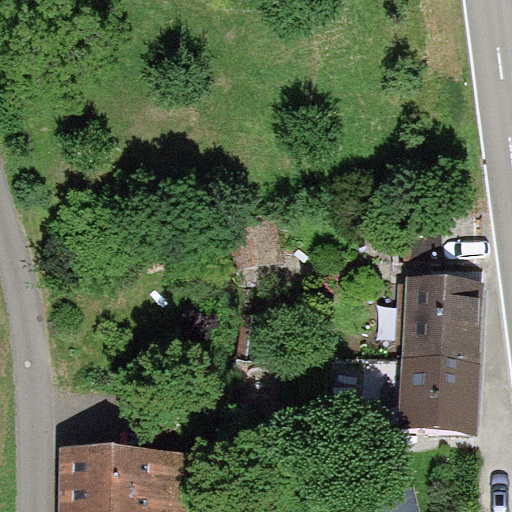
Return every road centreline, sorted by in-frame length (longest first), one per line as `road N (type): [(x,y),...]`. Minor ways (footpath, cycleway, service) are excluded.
road 1 (residential): [(0,235),(28,346),(32,511)]
road 2 (secondary): [(491,0),(511,151)]
